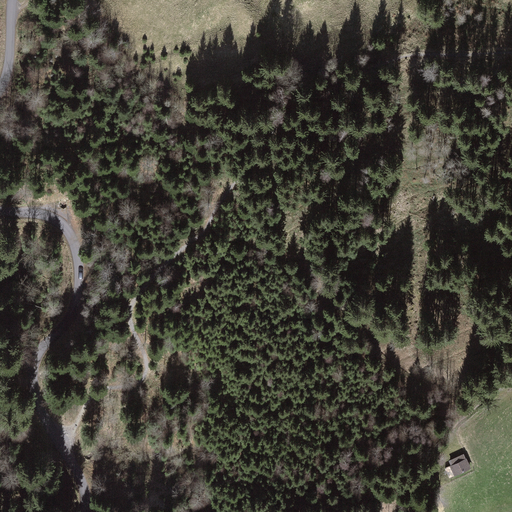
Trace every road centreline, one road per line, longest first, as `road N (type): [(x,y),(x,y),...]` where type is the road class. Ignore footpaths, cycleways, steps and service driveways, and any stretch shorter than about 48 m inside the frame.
road 1 (track): [(76,470),(74,425),(90,398),(136,376),(136,311),(298,109),(399,60),(511,54)]
road 2 (residential): [(86,511),(83,483),(33,389),(37,355),(73,306),(72,240),(51,217),(0,211)]
